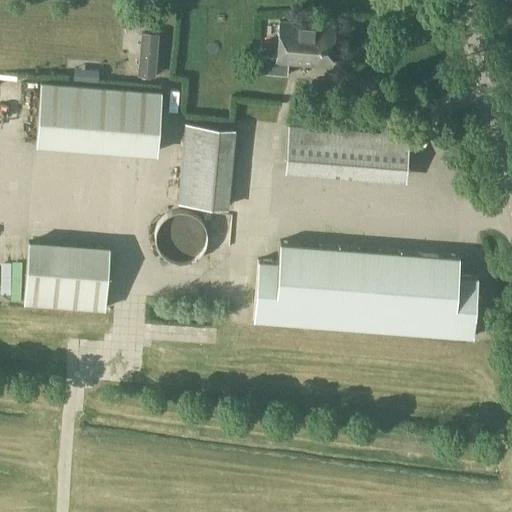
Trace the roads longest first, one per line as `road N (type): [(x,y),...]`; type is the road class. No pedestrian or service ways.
road 1 (unknown): [(64,511),(72,385),(130,343),(161,294),(245,258),(303,212),(511,210)]
road 2 (unclassified): [(511,154),(471,0)]
